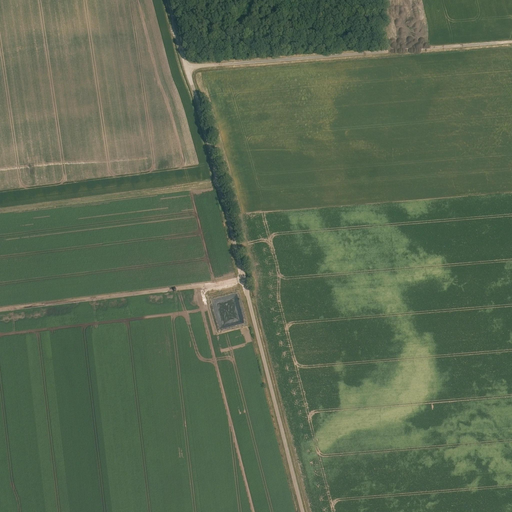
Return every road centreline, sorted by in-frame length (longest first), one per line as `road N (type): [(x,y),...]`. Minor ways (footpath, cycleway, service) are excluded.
road 1 (unclassified): [(302,511),(185,67)]
road 2 (unclassified): [(185,67),(511,41)]
road 3 (track): [(0,308),(244,280)]
